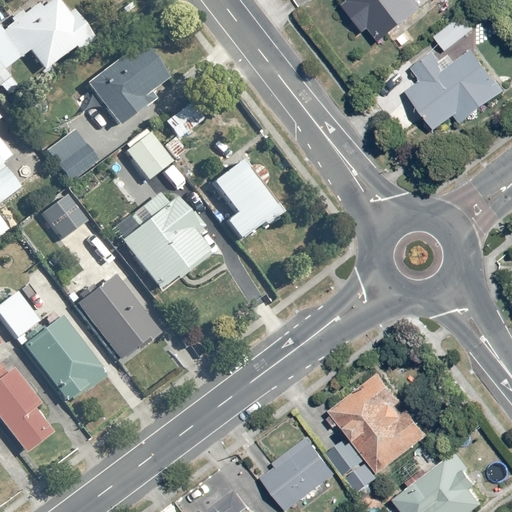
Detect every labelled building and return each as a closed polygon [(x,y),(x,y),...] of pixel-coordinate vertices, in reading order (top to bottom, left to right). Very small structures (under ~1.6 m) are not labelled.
[(35,2),(9,20),(11,23),(0,30),(0,87),(6,97),(16,90),(2,69),(28,52),(40,70),(72,47),(75,52),(92,41),(71,11),(65,15),(54,0),(45,0),(37,5),(35,2)] [(344,0),(346,2),(341,6),(361,31),(366,27),(378,42),(421,8),(414,0),(344,0)] [(473,32),(462,16),(434,36),(445,52),(473,32)] [(153,97),(148,91),(164,78),(136,43),(83,85),(116,127),(137,110),(153,97)] [(448,53),(439,60),(431,50),(408,67),(420,83),(406,93),(434,130),(454,115),(460,122),(504,90),(473,48),(454,62),(448,53)] [(202,118),(189,102),(163,123),(176,139),(202,118)] [(21,149),(0,122),(0,201),(21,185),(4,163),(7,160),(21,149)] [(170,162),(145,129),(121,148),(145,181),(170,162)] [(95,161),(71,130),(43,152),(67,183),(95,161)] [(254,162),(245,170),(238,161),(210,184),(234,213),(223,222),(239,241),(278,209),(258,186),(267,178),(254,162)] [(129,279),(85,223),(61,191),(36,210),(61,242),(81,269),(59,286),(117,360),(139,343),(141,345),(158,331),(122,284),(129,279)] [(156,195),(115,227),(124,239),(120,242),(156,289),(206,251),(191,231),(197,226),(174,197),(164,205),(156,195)] [(17,339),(38,324),(12,288),(0,296),(0,321),(14,340),(16,339),(17,339)] [(38,324),(17,339),(63,403),(102,374),(56,311),(38,324)] [(0,424),(22,453),(51,431),(46,425),(51,421),(0,354),(0,346),(0,424)] [(328,411),(348,436),(334,447),(365,487),(379,476),(377,474),(427,436),(378,372),(328,411)] [(335,475),(307,438),(270,466),(272,469),(260,478),(286,511),(335,475)] [(387,511),(470,511),(483,502),(473,489),(477,486),(461,465),(456,469),(447,458),(392,501),(395,504),(386,510),(387,511)] [(252,511),(234,489),(203,511),(252,511)]
